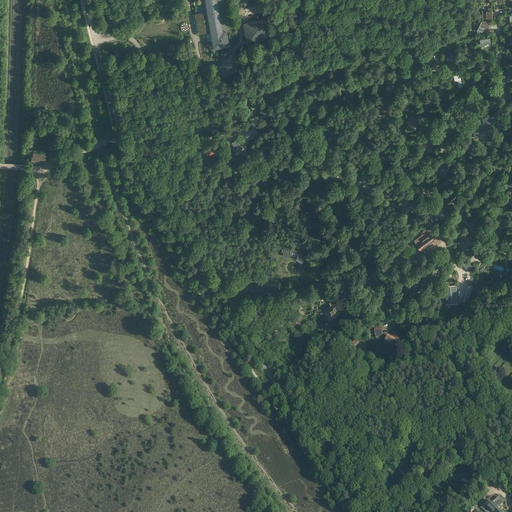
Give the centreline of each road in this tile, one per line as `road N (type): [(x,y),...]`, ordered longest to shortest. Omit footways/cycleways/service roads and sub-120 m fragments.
road 1 (secondary): [(362,511),(117,141)]
road 2 (track): [(469,424),(472,405),(434,343),(349,282),(256,182),(224,174)]
road 3 (track): [(0,373),(40,169)]
road 4 (track): [(469,424),(327,460)]
